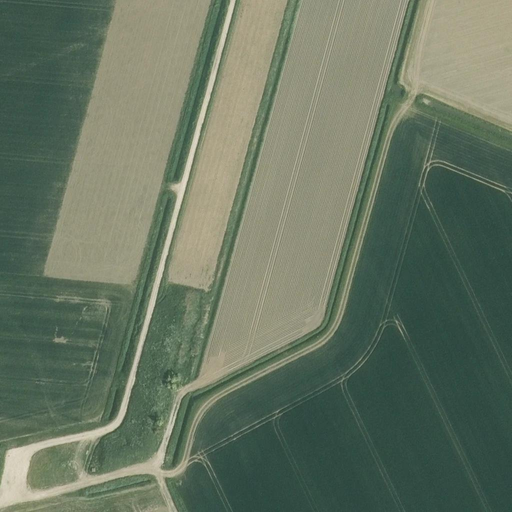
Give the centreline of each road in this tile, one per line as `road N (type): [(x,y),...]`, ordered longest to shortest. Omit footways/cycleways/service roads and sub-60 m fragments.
road 1 (unclassified): [(13,500),(22,453),(98,433),(122,413),(233,0)]
road 2 (unclassified): [(13,500),(147,471)]
